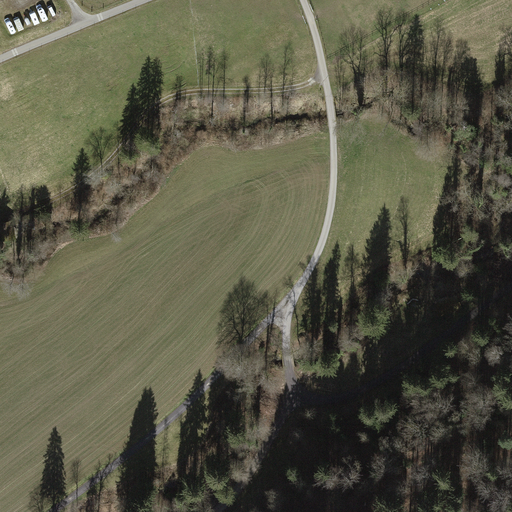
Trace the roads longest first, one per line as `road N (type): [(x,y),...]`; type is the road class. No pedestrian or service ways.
road 1 (track): [(303,0),(330,101),(334,179),(320,248),(290,300),(286,348),(299,395)]
road 2 (track): [(324,75),(276,89),(192,91),(161,101),(66,194),(0,219)]
road 3 (track): [(290,300),(191,399),(54,511)]
road 4 (track): [(511,287),(375,383),(344,396),(299,395)]
road 5 (track): [(0,60),(144,0)]
road 6 (track): [(299,395),(216,511)]
